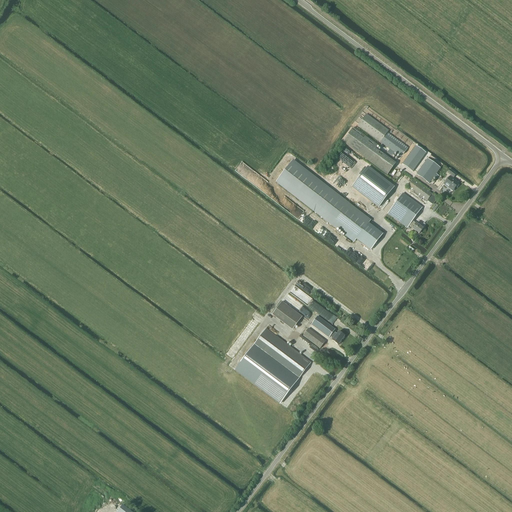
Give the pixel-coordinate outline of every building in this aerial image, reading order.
[(358,125),(357,126),(389,150),(386,154),(392,157),(394,153),(400,157),(402,154),(403,155),(407,149),(386,134),(388,131),(366,115),(360,122),(358,125)] [(375,149),(377,147),(352,129),(342,142),(387,175),(393,167),(381,158),(383,155),(375,149)] [(416,147),(403,165),(412,171),(425,153),(416,147)] [(370,221),(292,161),(276,182),(354,242),(356,240),(370,251),(383,235),(374,228),(368,224),(370,221)] [(424,164),(416,175),(429,184),(433,178),(436,180),(439,176),(436,174),(437,173),(424,164)] [(367,168),(352,187),(378,207),(393,188),(367,168)] [(451,175),(444,185),(453,191),(459,183),(453,179),(456,174),(450,169),(449,171),(447,173),(451,175)] [(431,195),(432,194),(413,180),(407,187),(427,201),(428,200),(429,201),(433,196),(431,195)] [(413,221),(422,208),(403,194),(388,214),(407,228),(409,226),(413,229),(412,229),(419,234),(423,229),(413,221)] [(292,331),(302,317),(281,302),(271,315),(292,331)] [(334,332),(335,330),(318,317),(311,325),(329,339),(330,337),(333,339),(332,341),(338,346),(344,337),(338,333),(337,335),(334,332)] [(235,369),(234,371),(280,405),(280,404),(297,381),(310,363),(288,346),(266,329),(253,346),(235,369)] [(320,349),(325,342),(308,329),(303,336),(320,349)]
